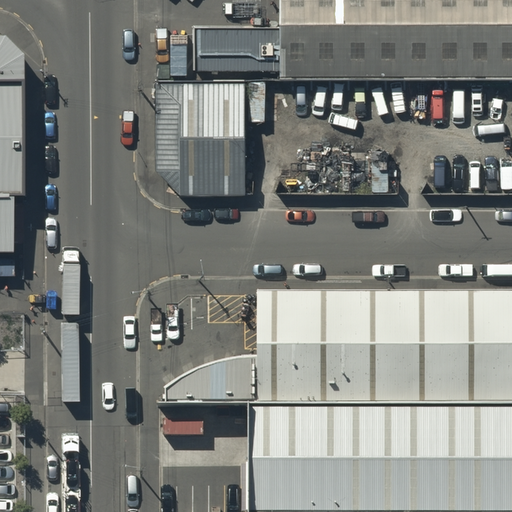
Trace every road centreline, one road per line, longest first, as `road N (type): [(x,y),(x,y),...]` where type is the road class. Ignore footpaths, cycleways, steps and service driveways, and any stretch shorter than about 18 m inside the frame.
road 1 (residential): [(92,228),(511,230)]
road 2 (unclassified): [(92,228),(94,511)]
road 3 (unclassified): [(88,0),(92,228)]
